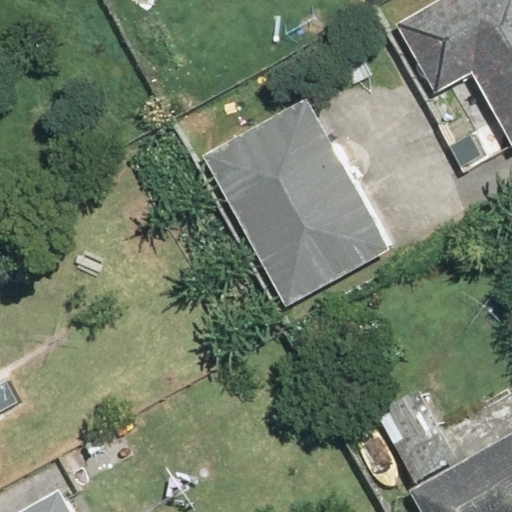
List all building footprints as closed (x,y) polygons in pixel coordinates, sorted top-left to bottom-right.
[(511,0),(455,0),(412,24),(442,77),(428,84),(478,175),(511,156),(511,0)] [(320,97),(220,154),(305,305),(406,248),(320,97)] [(434,396),(393,417),(427,479),(467,457),(434,396)] [(511,511),(511,446),(428,490),(439,511),(511,511)] [(0,449),(0,471),(10,466),(0,449)] [(89,511),(79,492),(42,511),(89,511)]
